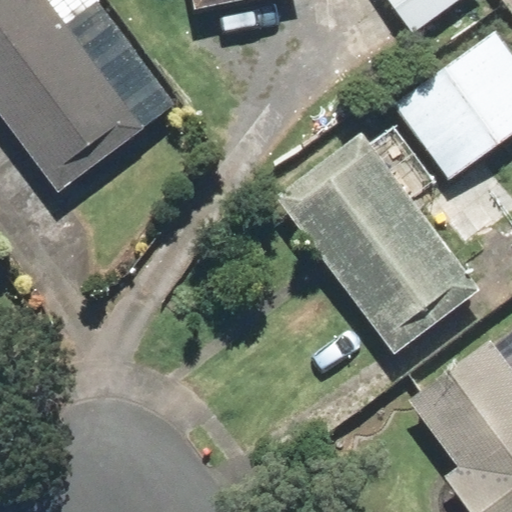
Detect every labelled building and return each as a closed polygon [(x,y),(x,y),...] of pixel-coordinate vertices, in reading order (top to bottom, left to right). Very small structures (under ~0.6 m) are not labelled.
[(101,0),(0,0),(0,110),(64,197),(182,109),(101,0)] [(194,0),(197,12),(257,0),(194,0)] [(389,0),(416,35),(462,0),(389,0)] [(304,66),(325,93),(401,33),(380,6),(304,66)] [(392,106),(448,183),(511,137),(511,52),(496,31),(392,106)] [(363,129),(275,197),(399,357),(487,290),(363,129)] [(511,511),(511,372),(492,344),(411,401),(460,469),(448,477),(472,511),(511,511)]
